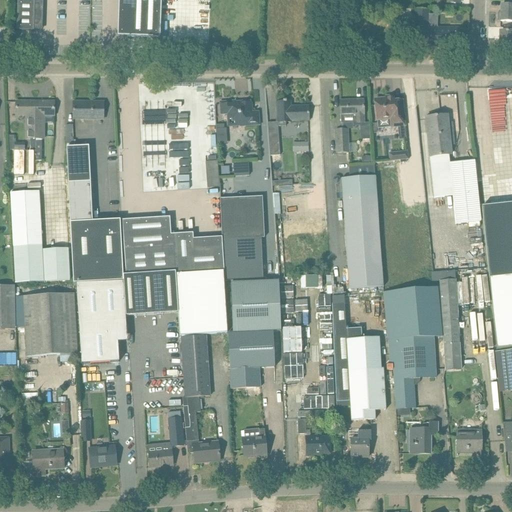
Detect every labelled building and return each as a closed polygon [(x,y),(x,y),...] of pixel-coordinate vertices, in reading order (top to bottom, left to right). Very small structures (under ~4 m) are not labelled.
[(17,0),(16,31),(34,31),(35,1),(40,1),(40,0),(17,0)] [(128,0),(127,37),(160,38),(161,0),(128,0)] [(498,13),(497,22),(510,22),(511,22),(511,6),(501,6),(501,13),(498,13)] [(428,27),(429,10),(415,10),(415,15),(411,15),(411,9),(401,8),(400,24),(410,25),(410,21),(415,21),(414,26),(428,27)] [(430,47),(458,48),(458,30),(430,29),(430,39),(430,47)] [(511,32),(500,32),(500,48),(511,48),(511,32)] [(378,124),(372,125),(373,134),(377,134),(379,131),(379,129),(405,127),(402,101),(394,102),(394,100),(386,101),(386,99),(375,100),(377,121),(378,121),(378,124)] [(283,103),(276,103),(277,123),(292,123),(292,122),(309,121),(308,107),(290,107),(290,102),(286,102),(286,101),(283,101),(283,103)] [(363,101),(340,101),(340,111),(340,116),(341,116),(341,124),(341,130),(347,130),(352,130),(352,127),(352,123),(360,123),(363,123),(363,115),(364,115),(363,111),(363,101)] [(16,112),(16,116),(26,116),(26,138),(35,138),(35,102),(16,102),(16,112)] [(35,102),(35,138),(44,138),(44,124),(53,124),(53,116),(54,116),(54,112),(54,102),(35,102)] [(84,103),(73,103),(74,119),(104,118),(103,102),(90,103),(90,104),(84,104),(84,103)] [(236,103),(221,104),(222,115),(230,114),(230,119),(232,119),(235,122),(235,124),(242,123),(242,126),(258,125),(257,113),(251,114),(250,104),(236,105),(236,103)] [(426,121),(425,121),(429,159),(433,198),(453,197),(456,224),(481,222),(480,207),(478,195),(475,161),(450,164),(449,156),(451,156),(447,116),(426,118),(426,121)] [(224,125),(216,125),(217,145),(225,144),(224,129),(224,125)] [(335,130),(336,154),(348,154),(347,130),(341,130),(335,130)] [(279,133),(269,134),(270,156),(280,156),(279,133)] [(370,139),(360,139),(361,147),(371,147),(370,139)] [(115,161),(114,146),(107,147),(107,162),(115,161)] [(92,222),(90,183),(88,147),(66,148),(68,184),(70,224),(92,222)] [(407,152),(394,153),(395,161),(400,161),(400,163),(406,162),(406,160),(408,160),(407,152)] [(168,165),(184,165),(184,156),(168,156),(168,165)] [(249,175),(249,165),(232,165),(233,175),(249,175)] [(333,181),(334,183),(337,183),(337,184),(336,184),(337,193),(342,192),(349,290),(383,287),(375,177),(341,179),(341,180),(340,180),(339,178),(336,177),(334,178),(333,181)] [(44,283),(39,192),(10,194),(13,248),(15,284),(44,283)] [(222,240),(218,240),(218,248),(222,248),(224,272),(224,281),(263,279),(261,238),(264,238),(262,197),(220,199),(222,240)] [(511,203),(485,207),(480,207),(481,222),(496,349),(511,347),(511,203)] [(169,218),(122,221),(126,276),(175,273),(224,272),(222,248),(218,248),(193,250),(192,234),(170,235),(169,218)] [(123,276),(120,221),(92,222),(70,224),(73,284),(75,284),(123,282),(123,276)] [(292,251),(311,259),(316,248),(297,240),(292,251)] [(70,280),(68,249),(43,250),(45,281),(70,280)] [(455,271),(431,273),(432,282),(439,282),(440,288),(443,337),(445,371),(461,370),(456,280),(455,271)] [(224,281),(224,272),(175,273),(178,314),(180,336),(226,333),(224,281)] [(178,314),(175,273),(126,276),(123,276),(123,282),(125,317),(178,314)] [(228,334),(229,370),(230,389),(260,388),(259,369),(274,368),(273,333),(281,332),(278,281),(230,283),(233,334),(228,334)] [(123,282),(75,284),(80,366),(119,363),(118,343),(116,323),(126,322),(125,317),(123,282)] [(474,282),(461,282),(461,309),(475,308),(474,282)] [(14,287),(0,286),(0,329),(15,330),(15,328),(14,298),(14,287)] [(440,288),(383,293),(390,364),(393,364),(396,410),(415,409),(414,396),(413,396),(411,380),(436,379),(433,337),(443,337),(440,288)] [(74,294),(14,298),(15,328),(25,328),(26,358),(77,355),(74,294)] [(317,295),(317,309),(327,309),(327,294),(317,295)] [(345,330),(344,304),(332,305),(333,330),(345,330)] [(385,411),(383,369),(381,370),(379,338),(361,339),(361,329),(345,330),(333,330),(336,403),(350,402),(351,421),(375,419),(374,411),(385,411)] [(210,397),(206,337),(181,339),(185,398),(199,398),(210,397)] [(511,351),(495,353),(499,393),(511,391),(511,351)] [(333,400),(332,367),(319,367),(320,400),(333,400)] [(125,423),(123,378),(112,378),(112,374),(99,374),(99,381),(105,380),(107,424),(125,423)] [(19,386),(0,386),(0,406),(6,406),(7,422),(20,422),(19,386)] [(188,454),(193,454),(193,445),(199,444),(196,413),(200,413),(199,398),(185,398),(182,398),(188,454)] [(184,446),(180,411),(168,412),(171,447),(184,446)] [(306,421),(298,421),(299,435),(306,434),(306,421)] [(90,442),(89,422),(81,422),(82,442),(90,442)] [(422,431),(409,431),(409,455),(430,454),(430,436),(437,436),(437,424),(422,424),(422,431)] [(260,438),(242,440),(243,458),(259,457),(259,458),(267,458),(265,430),(259,430),(260,438)] [(474,450),(481,450),(481,431),(457,430),(457,453),(474,454),(474,450)] [(358,431),(358,439),(351,439),(351,441),(351,459),(368,459),(368,440),(371,441),(371,431),(358,431)] [(318,437),(306,438),(306,456),(316,456),(316,455),(318,455),(329,455),(329,438),(321,439),(321,437),(318,437)] [(0,466),(5,467),(5,458),(8,458),(8,439),(0,438),(0,466)] [(193,445),(193,454),(194,464),(220,462),(218,442),(199,444),(193,445)] [(42,452),(33,453),(34,477),(45,476),(45,470),(64,469),(63,459),(63,458),(64,458),(66,457),(67,455),(67,453),(66,450),(64,449),(63,449),(63,443),(42,444),(42,452)] [(114,447),(89,449),(91,468),(100,467),(100,464),(116,462),(114,447)] [(171,451),(148,453),(150,468),(173,466),(171,451)]
